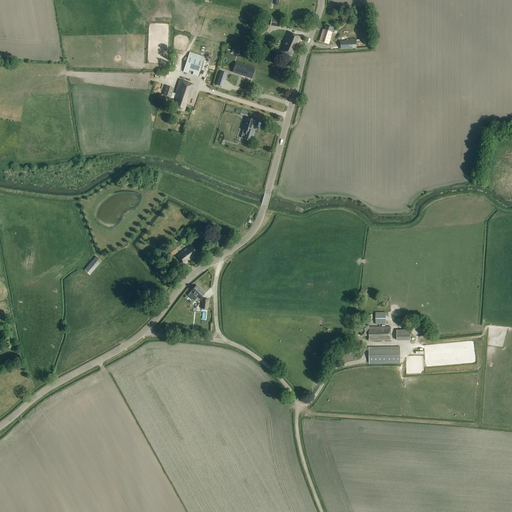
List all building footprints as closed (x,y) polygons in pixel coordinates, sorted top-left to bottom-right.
[(323,30),(322,32),(319,41),(328,44),(331,33),(331,32),(332,32),(334,28),(326,25),(324,30),(323,30)] [(283,47),(281,52),(292,56),(294,51),(296,49),(297,50),(302,38),(288,33),(282,46),(283,47)] [(340,41),(340,49),(356,48),(356,39),(347,39),(347,41),(340,41)] [(198,75),(204,57),(190,53),(183,72),(188,74),(189,71),(193,73),(193,75),(198,77),(198,75)] [(236,63),(233,72),(240,75),(240,73),(252,76),(251,78),(252,78),(255,69),(236,63)] [(163,95),(173,99),(176,99),(173,108),(184,111),(186,103),(189,104),(195,85),(179,80),(175,94),(172,93),(173,89),(166,86),(163,95)] [(252,137),(254,131),(251,130),(252,128),(254,120),(247,118),(244,125),(243,130),(240,138),(251,141),(252,137)] [(190,261),(194,257),(193,256),(197,253),(191,245),(176,257),(183,266),(187,263),(186,261),(188,259),(190,261)] [(175,246),(168,251),(172,256),(178,251),(175,246)] [(85,270),(90,275),(102,261),(96,256),(85,270)] [(191,291),(199,299),(205,294),(197,286),(191,291)] [(375,313),(375,324),(386,324),(386,312),(375,313)] [(370,327),(369,326),(361,326),(361,336),(369,336),(369,341),(391,341),(390,327),(370,327)] [(410,328),(396,329),(397,341),(410,340),(410,328)] [(400,363),(400,347),(369,348),(369,364),(400,363)]
